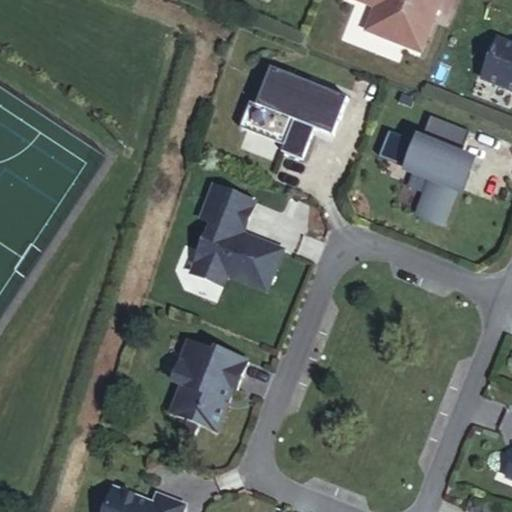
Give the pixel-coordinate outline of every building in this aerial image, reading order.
[(349,0),(377,11),(368,34),(422,55),(443,0),(349,0)] [(511,44),(500,40),(484,81),(511,92),(511,44)] [(350,103),(273,73),(258,111),(251,108),(241,135),(284,152),(281,158),(303,167),(315,135),(334,142),(350,103)] [(444,126),(432,121),(421,149),(418,148),(408,173),(432,183),(417,220),(444,231),(459,193),(463,195),(470,177),(461,173),(464,166),(460,164),(433,154),(444,126)] [(471,136),(444,126),(433,154),(460,164),(471,136)] [(473,170),(464,166),(461,173),(470,177),(473,170)] [(203,221),(213,225),(195,271),(198,277),(225,287),(229,276),(268,292),(285,252),(252,238),(250,243),(242,240),(244,236),(257,204),(216,188),(203,221)] [(219,434),(229,408),(224,406),(230,390),(235,392),(239,393),(250,364),(217,351),(216,355),(190,344),(176,384),(184,387),(173,415),(219,434)] [(235,392),(230,390),(224,406),(229,408),(235,392)] [(182,511),(184,507),(157,497),(154,504),(119,490),(112,495),(106,511),(182,511)]
